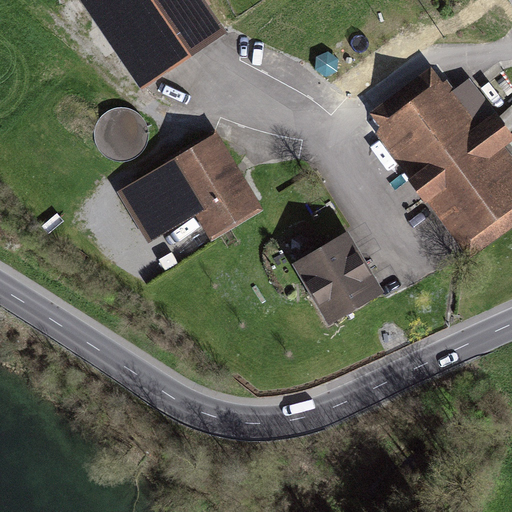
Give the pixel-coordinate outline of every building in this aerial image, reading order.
[(217,0),(80,0),(145,96),(229,41),(215,21),(226,13),(217,0)] [(447,81),(385,124),(471,248),(511,219),(511,165),(506,157),(511,152),(511,118),(508,113),(482,131),(447,81)] [(102,157),(147,149),(143,125),(127,128),(124,112),(95,117),(102,157)] [(225,134),(119,194),(151,251),(201,223),(212,243),(269,211),(225,134)] [(424,203),(398,222),(420,253),(446,235),(424,203)] [(360,236),(306,267),(341,329),(395,298),(379,270),(360,236)]
